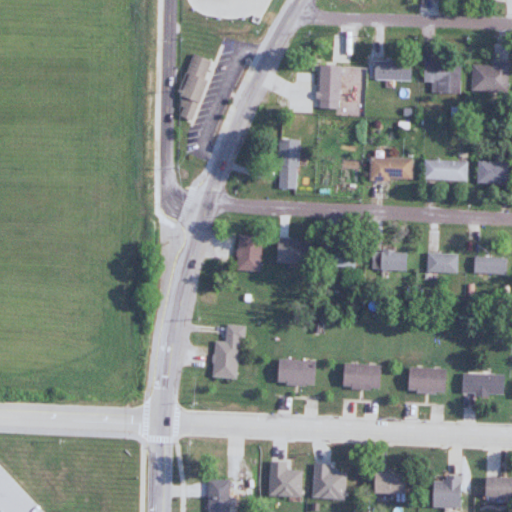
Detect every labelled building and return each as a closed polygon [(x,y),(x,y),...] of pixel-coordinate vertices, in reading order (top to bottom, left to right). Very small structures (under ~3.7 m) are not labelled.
[(206,58),(188,54),(174,117),(191,121),(206,58)] [(407,60),(371,60),(371,81),(407,81),(407,60)] [(429,83),(429,93),(457,94),(457,62),(420,61),(420,82),(429,83)] [(470,62),(469,91),(505,92),(505,63),(470,62)] [(335,109),(335,65),(314,65),(314,109),(335,109)] [(297,140),(275,140),(275,186),(297,186),(297,140)] [(366,158),(366,180),(408,180),(408,158),(366,158)] [(463,162),(420,159),(419,178),(462,181),(463,162)] [(508,184),(508,162),(472,162),(472,184),(508,184)] [(272,264),(304,266),(305,239),(272,238),(272,264)] [(258,271),(258,239),(234,239),(234,271),(258,271)] [(351,268),(351,246),(321,246),(321,268),(351,268)] [(403,270),(403,251),(369,251),(369,270),(403,270)] [(455,273),(455,253),(423,253),(423,273),(455,273)] [(470,274),(502,274),(502,257),(470,257),(470,274)] [(208,377),(235,379),(239,325),(223,324),(222,342),(211,341),(208,377)] [(272,384),(311,384),(311,360),(272,360),(272,384)] [(337,388),(376,390),(378,365),(338,363),(337,388)] [(402,392),(441,394),(442,369),(404,367),(402,392)] [(501,375),(458,373),(457,394),(500,396),(501,375)] [(402,494),(402,473),(368,473),(368,494),(402,494)] [(427,509),(459,509),(459,477),(427,477),(427,509)] [(511,477),(480,477),(480,498),(511,498),(511,477)] [(223,511),(223,479),(202,479),(202,511),(223,511)]
